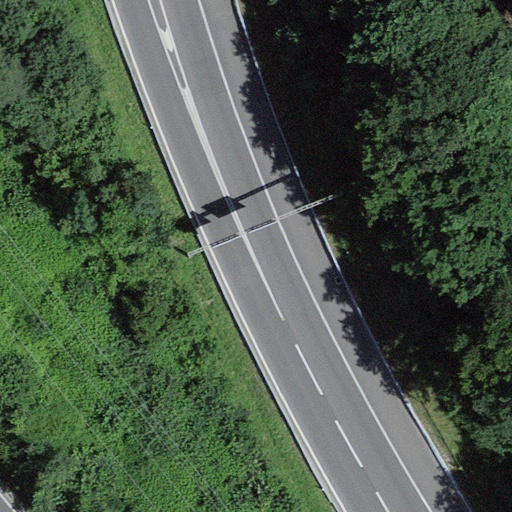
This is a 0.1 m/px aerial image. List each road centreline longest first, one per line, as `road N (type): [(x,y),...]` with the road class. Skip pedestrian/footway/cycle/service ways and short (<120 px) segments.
road 1 (motorway): [(281,317),(199,181),(131,0)]
road 2 (trunk): [(281,317),(179,0)]
road 3 (trunk): [(388,511),(281,317)]
